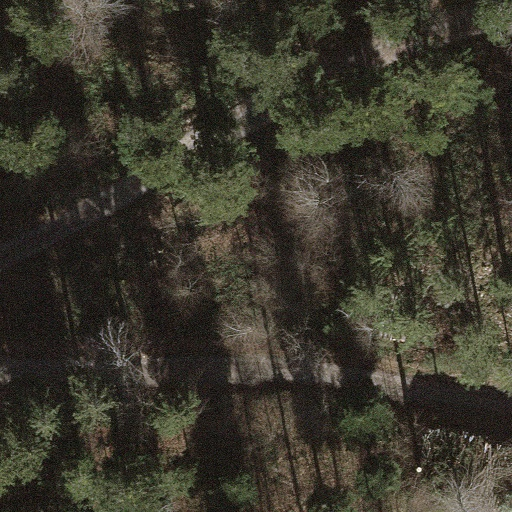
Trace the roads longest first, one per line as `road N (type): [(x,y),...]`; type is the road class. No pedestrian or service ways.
road 1 (track): [(511,26),(448,35),(377,61),(0,261)]
road 2 (track): [(511,401),(267,366),(0,364)]
